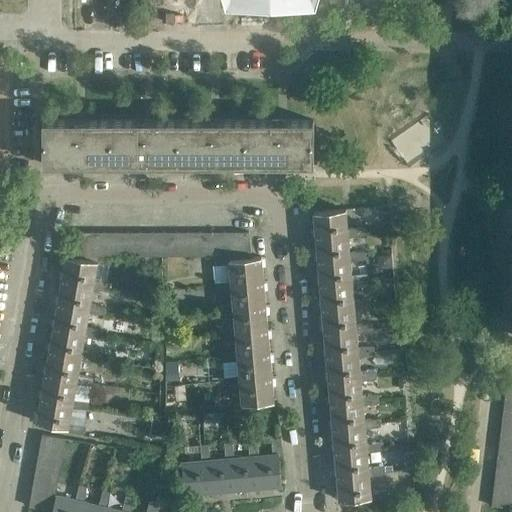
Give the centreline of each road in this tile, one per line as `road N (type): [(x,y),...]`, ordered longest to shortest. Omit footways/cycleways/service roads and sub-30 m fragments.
road 1 (residential): [(307,511),(282,203),(275,195),(41,194)]
road 2 (residential): [(0,36),(282,35)]
road 3 (residential): [(0,467),(41,194)]
road 4 (residential): [(41,194),(25,190),(5,167),(4,58)]
road 5 (residential): [(473,511),(491,388)]
